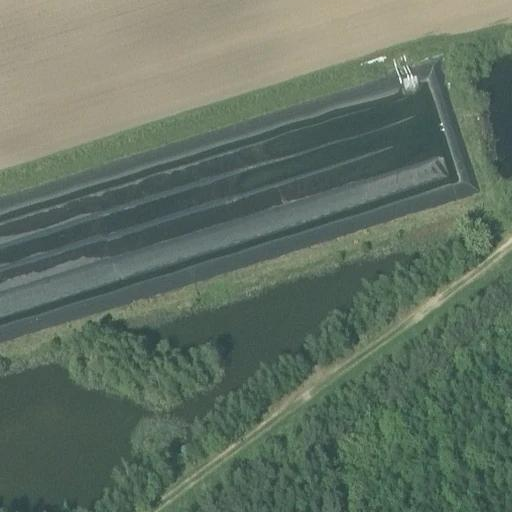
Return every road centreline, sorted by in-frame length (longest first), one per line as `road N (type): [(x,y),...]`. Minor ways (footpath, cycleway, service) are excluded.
road 1 (track): [(511,240),(151,511)]
road 2 (track): [(263,511),(511,315)]
